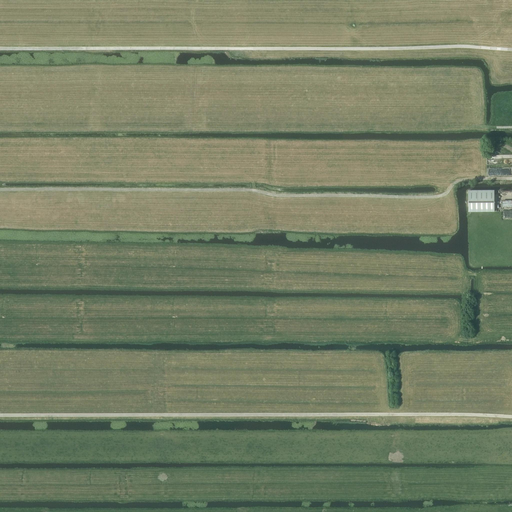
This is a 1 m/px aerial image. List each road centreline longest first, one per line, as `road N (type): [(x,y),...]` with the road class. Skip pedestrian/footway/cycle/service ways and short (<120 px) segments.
road 1 (track): [(511,179),(458,181),(431,197),(0,189)]
road 2 (track): [(0,415),(511,416)]
road 3 (track): [(504,50),(0,48)]
